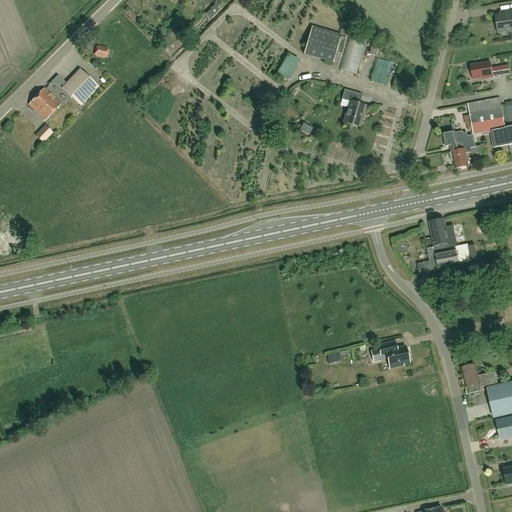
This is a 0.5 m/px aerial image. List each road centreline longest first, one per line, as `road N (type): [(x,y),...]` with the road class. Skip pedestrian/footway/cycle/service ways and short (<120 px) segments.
road 1 (primary): [(0,292),(369,213)]
road 2 (unclassified): [(481,511),(440,334),(391,275),(369,213)]
road 3 (unclassified): [(411,204),(410,170),(456,0)]
road 4 (unclassified): [(0,112),(114,0)]
